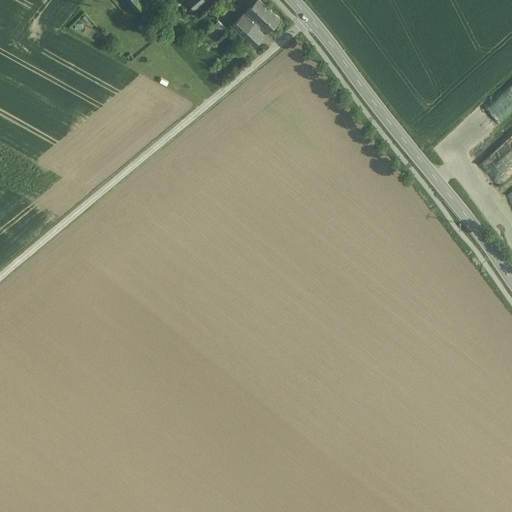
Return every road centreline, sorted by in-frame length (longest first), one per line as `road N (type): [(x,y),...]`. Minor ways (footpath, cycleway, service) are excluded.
road 1 (unclassified): [(0,277),(309,19)]
road 2 (tertiary): [(309,19),(511,281)]
